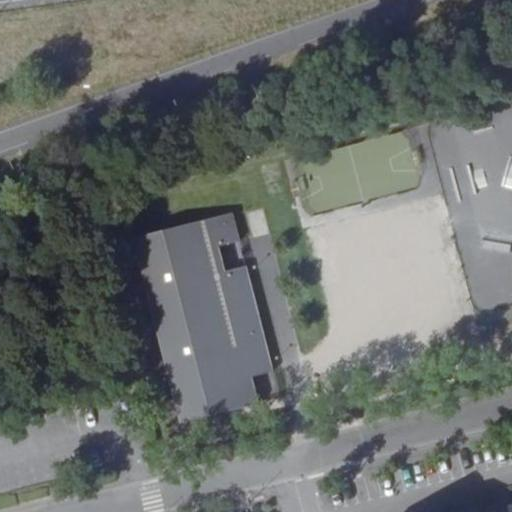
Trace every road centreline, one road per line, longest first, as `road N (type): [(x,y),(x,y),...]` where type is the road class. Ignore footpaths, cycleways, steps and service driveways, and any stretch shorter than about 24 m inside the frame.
road 1 (trunk): [(0,142),(411,0)]
road 2 (unclassified): [(511,403),(99,511)]
